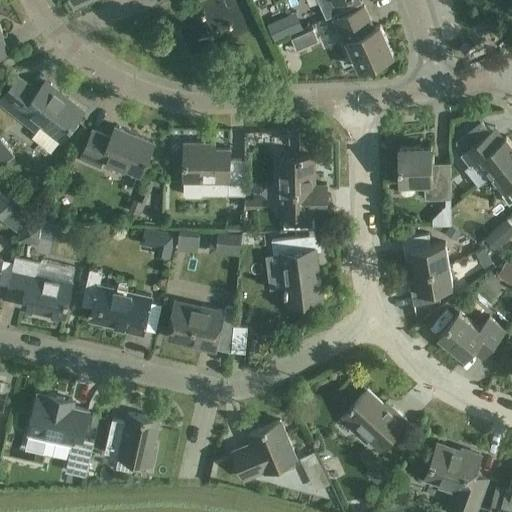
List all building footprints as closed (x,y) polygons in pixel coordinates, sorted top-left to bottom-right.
[(318,0),(326,18),(363,2),(362,0),(357,3),(356,0),(318,0)] [(374,27),(364,5),(335,18),(345,41),(348,40),(361,68),(394,54),(381,24),(374,27)] [(174,30),(189,68),(248,45),(233,7),(174,30)] [(283,19),(269,26),(275,40),(290,34),(283,19)] [(486,19),(474,24),(476,30),(488,25),(486,19)] [(319,40),(313,28),(292,38),(297,49),(319,40)] [(18,76),(1,97),(25,116),(29,110),(44,122),(40,127),(33,136),(52,151),(63,137),(84,110),(68,97),(66,101),(43,83),(37,91),(18,76)] [(93,129),(82,155),(99,162),(102,156),(142,172),(155,141),(116,125),(111,136),(93,129)] [(461,154),(469,164),(465,168),(479,185),(492,174),(511,159),(511,142),(506,135),(498,142),(490,131),(461,154)] [(0,164),(14,153),(0,136),(0,164)] [(184,190),(186,192),(201,192),(204,190),(204,180),(230,180),(230,190),(244,190),(245,159),(231,159),(231,148),(206,147),(206,143),(185,142),(184,180),(184,190)] [(400,146),(400,177),(400,182),(401,182),(401,191),(405,194),(413,194),(417,190),(417,182),(425,182),(425,199),(451,198),(451,177),(451,162),(432,163),(432,145),(400,146)] [(315,184),(315,177),(314,155),(278,156),(279,212),(299,212),(315,211),(315,210),(327,210),(326,184),(315,184)] [(511,159),(492,174),(505,191),(502,194),(510,204),(511,202),(511,159)] [(0,190),(9,183),(4,177),(0,171),(0,190)] [(151,179),(146,177),(144,176),(135,197),(134,197),(129,210),(141,215),(156,180),(152,178),(151,179)] [(12,185),(2,193),(18,211),(27,204),(12,185)] [(171,258),(176,235),(147,228),(144,241),(161,245),(158,256),(171,258)] [(241,252),(242,231),(214,229),(213,251),(241,252)] [(414,260),(415,270),(449,264),(446,242),(431,244),(429,233),(402,237),(406,260),(414,260)] [(274,254),(282,253),(288,304),(289,304),(289,300),(321,296),(321,300),(323,300),(316,247),(300,249),(298,236),(272,239),(274,254)] [(214,254),(213,264),(240,266),(240,256),(214,254)] [(15,256),(8,290),(9,290),(9,289),(25,293),(22,306),(65,315),(75,270),(15,256)] [(453,285),(449,264),(415,270),(417,279),(410,282),(414,304),(441,300),(439,288),(453,285)] [(152,295),(99,283),(101,276),(98,271),(90,269),(82,304),(94,307),(91,318),(128,327),(127,330),(144,333),(152,295)] [(176,300),(175,302),(168,333),(187,338),(186,343),(216,350),(224,310),(176,300)] [(480,327),(460,310),(439,335),(465,356),(472,348),(483,357),(506,329),(490,316),(480,327)] [(248,326),(234,324),(232,350),(246,351),(248,326)] [(343,415),(380,449),(407,419),(393,406),(389,410),(366,389),(354,402),(353,401),(350,404),(351,406),(343,415)] [(69,468),(87,472),(95,439),(84,436),(90,410),(72,406),(73,399),(48,393),(48,396),(38,394),(29,434),(47,438),(48,437),(74,443),(69,468)] [(153,445),(159,418),(129,412),(127,421),(113,418),(105,452),(120,455),(119,456),(135,460),(134,464),(135,468),(145,470),(147,467),(148,462),(153,464),(157,446),(153,445)] [(265,471),(281,464),(282,467),(285,469),(295,465),(296,461),(294,458),(297,457),(281,419),(249,433),(253,442),(233,450),(245,478),(265,469),(265,471)] [(438,442),(425,477),(456,488),(448,509),(456,511),(475,511),(487,478),(474,474),(481,455),(462,448),(461,450),(438,442)] [(511,511),(511,492),(507,491),(502,511),(504,511),(511,511)]
